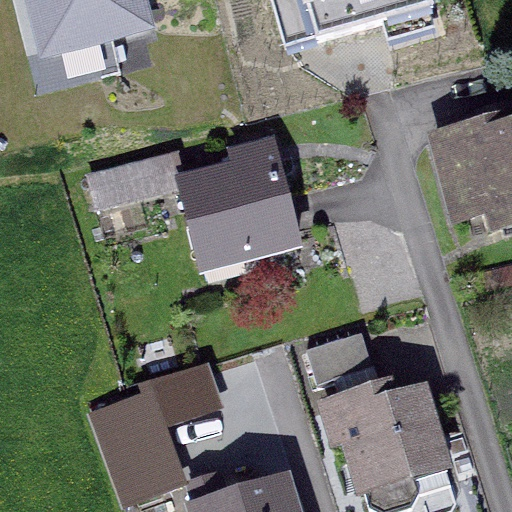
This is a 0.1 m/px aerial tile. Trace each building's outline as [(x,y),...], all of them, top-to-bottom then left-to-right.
[(140,30),(132,0),(28,0),(42,54),(140,30)] [(428,0),(305,0),(317,38),(430,5),(428,0)] [(493,234),(511,228),(511,137),(474,148),(470,133),(431,144),(452,224),(488,214),(493,234)] [(199,275),(292,251),(267,151),(228,161),(231,174),(179,188),(172,162),(86,183),(93,212),(178,191),(199,275)] [(314,393),(369,377),(357,339),(302,356),(314,393)] [(411,487),(442,478),(418,400),(380,412),(376,399),(339,410),(330,413),(324,424),(328,438),(340,444),(342,443),(345,451),(364,511),(409,511),(415,501),(411,487)] [(119,507),(175,487),(154,428),(98,449),(119,507)] [(192,511),(282,511),(277,493),(219,510),(210,483),(186,490),(192,511)]
